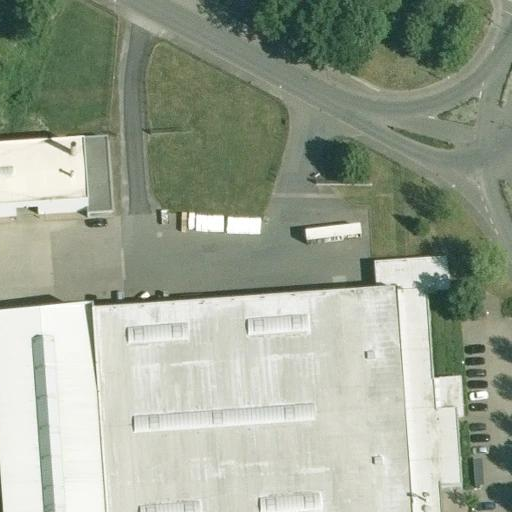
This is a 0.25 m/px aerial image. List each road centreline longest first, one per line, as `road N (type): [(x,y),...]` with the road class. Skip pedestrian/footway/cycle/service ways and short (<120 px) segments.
road 1 (residential): [(127,0),(344,109)]
road 2 (residential): [(344,109),(431,159),(486,170)]
road 3 (unclassified): [(503,50),(476,83),(407,122)]
